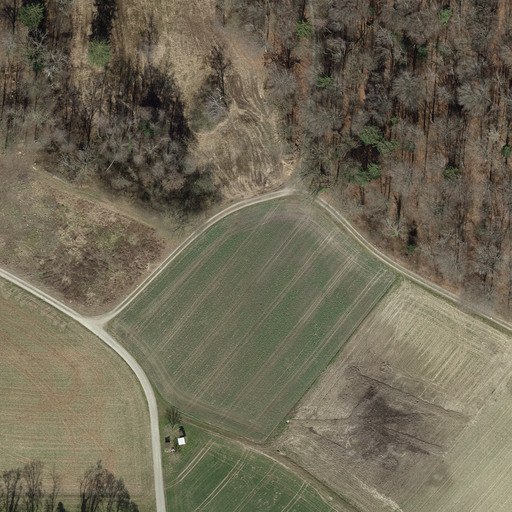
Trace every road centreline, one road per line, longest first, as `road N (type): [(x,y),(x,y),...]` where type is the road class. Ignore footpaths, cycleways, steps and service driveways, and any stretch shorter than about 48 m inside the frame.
road 1 (track): [(97,328),(217,217),(297,188),(374,252),(511,327)]
road 2 (track): [(162,511),(153,405),(133,363),(97,328),(0,270)]
road 3 (track): [(153,405),(278,457),(353,511)]
road 4 (track): [(297,188),(307,140),(311,0)]
